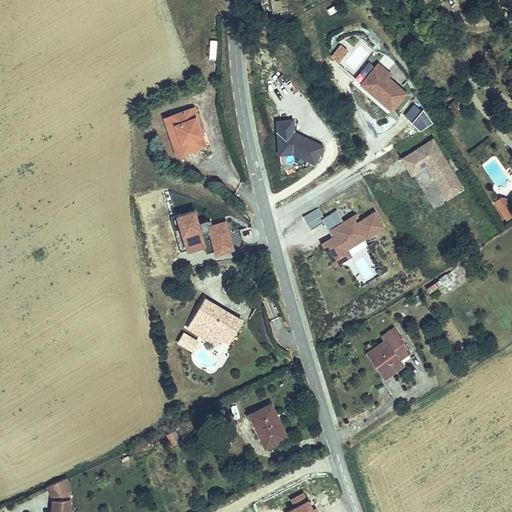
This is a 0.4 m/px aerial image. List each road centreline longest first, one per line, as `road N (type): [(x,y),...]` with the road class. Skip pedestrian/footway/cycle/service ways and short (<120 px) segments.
road 1 (tertiary): [(357,511),(235,95),(240,0)]
road 2 (unknown): [(372,511),(332,437),(290,459),(261,461),(242,436)]
road 3 (unknown): [(240,191),(264,202),(289,197),(328,164),(324,147),(287,102)]
road 4 (unknown): [(305,350),(277,338),(245,282),(227,279),(210,300)]
